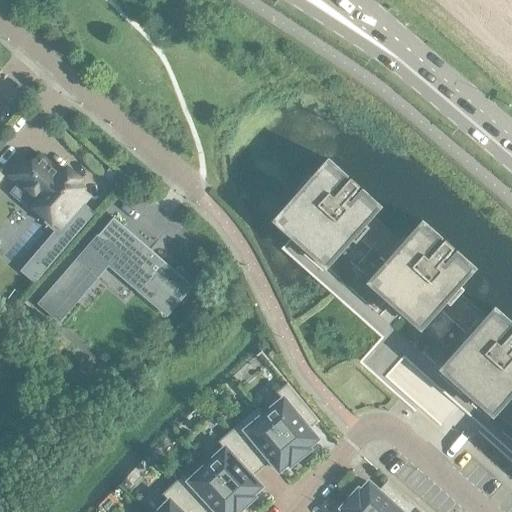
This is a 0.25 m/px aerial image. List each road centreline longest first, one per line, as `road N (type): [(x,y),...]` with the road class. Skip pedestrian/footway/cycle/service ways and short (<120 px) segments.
road 1 (residential): [(0,18),(202,193)]
road 2 (secondary): [(511,149),(337,8)]
road 3 (residential): [(363,431),(392,430),(482,511)]
